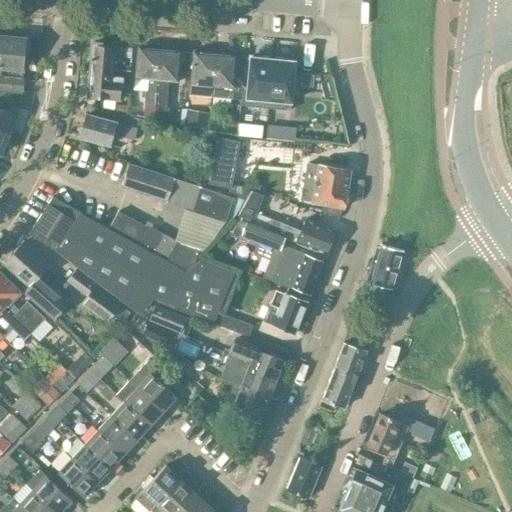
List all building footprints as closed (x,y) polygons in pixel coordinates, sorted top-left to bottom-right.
[(23,67),(25,51),(27,52),(29,37),(1,34),(0,38),(0,41),(0,64),(2,65),(2,66),(4,66),(1,90),(20,92),(20,91),(22,91),(23,79),(21,79),(22,67),(23,67)] [(1,90),(4,66),(2,66),(2,65),(0,64),(0,41),(0,38),(0,37),(0,102),(19,106),(20,92),(1,90)] [(112,69),(114,47),(103,46),(103,43),(92,42),(88,76),(120,79),(121,70),(112,69)] [(153,119),(159,48),(137,47),(135,78),(146,79),(143,117),(153,119)] [(159,48),(153,119),(180,124),(181,114),(182,108),(165,107),(167,81),(178,82),(184,83),(185,73),(179,72),(181,50),(159,48)] [(211,85),(214,53),(193,51),(190,83),(211,85)] [(210,97),(240,100),(244,56),(214,53),(211,85),(210,97)] [(249,57),(245,106),(267,108),(272,59),(249,57)] [(272,59),(267,108),(289,110),(294,61),(272,59)] [(119,101),(121,79),(129,79),(130,71),(121,70),(120,79),(88,76),(86,98),(119,101)] [(0,131),(9,135),(13,125),(12,123),(15,114),(0,109),(0,131)] [(188,109),(185,124),(205,128),(207,113),(188,109)] [(133,141),(136,129),(140,130),(143,120),(118,113),(115,123),(86,115),(83,126),(80,126),(78,133),(80,135),(79,138),(109,146),(112,135),(133,141)] [(268,123),(266,136),(277,137),(278,124),(268,123)] [(247,124),(247,135),(255,135),(255,124),(247,124)] [(5,145),(9,135),(0,131),(0,153),(3,146),(5,145)] [(229,188),(237,141),(215,137),(207,184),(229,188)] [(304,182),(301,199),(322,204),(321,210),(338,218),(342,207),(343,203),(345,195),(350,170),(308,163),(307,168),(305,171),(304,178),(304,182)] [(230,198),(128,165),(121,187),(223,220),(230,198)] [(254,223),(263,196),(252,193),(239,218),(254,223)] [(53,196),(33,226),(37,229),(34,233),(138,311),(152,297),(214,322),(235,274),(198,263),(201,252),(203,249),(174,240),(145,224),(144,225),(117,210),(106,229),(80,213),(80,212),(53,196)] [(268,232),(284,238),(325,253),(334,230),(305,219),(300,233),(283,227),(283,225),(272,220),(268,232)] [(284,238),(268,232),(248,224),(243,236),(274,247),(280,250),(281,246),(284,238)] [(37,278),(48,265),(22,242),(4,262),(32,287),(26,293),(41,307),(54,293),(37,278)] [(381,243),(370,283),(391,289),(403,249),(381,243)] [(274,247),(263,275),(284,283),(309,293),(322,262),(296,252),(281,246),(280,250),(274,247)] [(119,303),(73,269),(65,280),(86,295),(81,303),(106,321),(119,303)] [(45,319),(27,301),(18,310),(9,301),(18,292),(0,274),(0,304),(19,323),(30,334),(45,319)] [(294,333),(306,302),(275,290),(263,321),(294,333)] [(53,317),(65,303),(54,293),(41,307),(53,317)] [(0,304),(0,334),(3,338),(12,329),(24,340),(30,334),(19,323),(3,308),(0,304)] [(155,304),(148,320),(171,330),(178,332),(185,317),(178,314),(155,304)] [(247,338),(252,326),(222,315),(217,327),(247,338)] [(163,344),(168,332),(146,323),(142,335),(163,344)] [(230,354),(235,356),(235,355),(250,361),(249,366),(260,371),(259,374),(275,381),(283,361),(256,350),(257,347),(236,338),(230,354)] [(121,348),(113,340),(106,347),(115,355),(121,348)] [(344,406),(356,373),(355,373),(364,350),(343,342),(318,406),(333,411),(336,403),(344,406)] [(75,379),(92,363),(82,353),(66,369),(75,379)] [(179,371),(184,362),(172,355),(167,364),(179,371)] [(275,381),(259,374),(260,371),(249,366),(250,361),(235,355),(235,356),(234,359),(230,357),(228,363),(247,370),(241,386),(241,387),(269,398),(275,381)] [(97,365),(91,372),(100,380),(106,373),(112,367),(104,358),(97,365)] [(60,394),(75,379),(66,369),(51,384),(60,394)] [(86,393),(100,380),(91,372),(78,385),(86,393)] [(176,398),(150,373),(137,388),(163,412),(176,398)] [(58,394),(41,377),(29,390),(46,406),(58,394)] [(259,422),(269,398),(241,387),(241,386),(225,380),(221,389),(237,395),(231,411),(259,422)] [(163,412),(137,388),(129,381),(116,395),(124,402),(150,426),(163,412)] [(73,407),(86,393),(78,385),(65,399),(73,407)] [(25,420),(38,407),(24,394),(11,407),(25,420)] [(59,421),(73,407),(65,399),(51,413),(59,421)] [(150,426),(124,402),(110,416),(136,440),(150,426)] [(46,435),(59,421),(51,413),(38,427),(46,435)] [(386,452),(396,427),(399,421),(379,413),(366,444),(386,452)] [(0,433),(10,443),(24,428),(11,415),(0,426),(0,433)] [(136,440),(110,416),(97,430),(124,454),(136,440)] [(40,442),(46,435),(38,427),(22,443),(32,452),(41,443),(40,442)] [(124,454),(97,430),(84,444),(110,468),(124,454)] [(0,454),(9,445),(0,437),(0,454)] [(110,468),(84,444),(71,458),(97,482),(110,468)] [(18,465),(9,457),(3,463),(12,471),(18,465)] [(306,496),(319,465),(299,457),(286,487),(306,496)] [(97,482),(71,458),(58,472),(84,497),(97,482)] [(3,463),(0,465),(0,483),(12,471),(3,463)] [(150,511),(180,479),(165,465),(135,497),(150,511)] [(345,511),(377,511),(390,483),(356,468),(338,509),(345,511)] [(39,469),(25,484),(32,490),(55,511),(59,511),(71,500),(45,475),(39,469)] [(392,471),(390,477),(400,482),(403,476),(392,471)] [(151,511),(175,511),(194,492),(180,479),(150,511),(151,511)] [(55,511),(32,490),(19,504),(27,511),(55,511)] [(201,511),(208,505),(194,492),(175,511),(201,511)]
